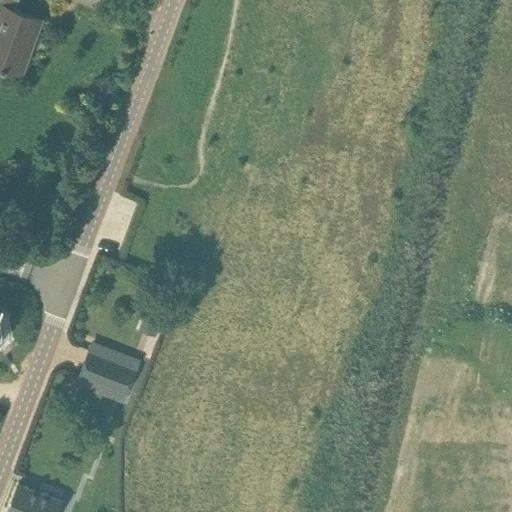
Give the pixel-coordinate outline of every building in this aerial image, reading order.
[(0,0),(0,5),(2,6),(0,12),(0,63),(22,72),(22,71),(20,70),(29,46),(31,47),(41,17),(15,8),(18,0),(0,0)] [(511,276),(477,268),(461,334),(511,346),(511,276)] [(169,285),(154,280),(147,299),(162,305),(169,285)] [(91,343),(78,375),(127,394),(140,362),(91,343)] [(19,481),(7,511),(57,511),(63,498),(38,488),(19,481)]
